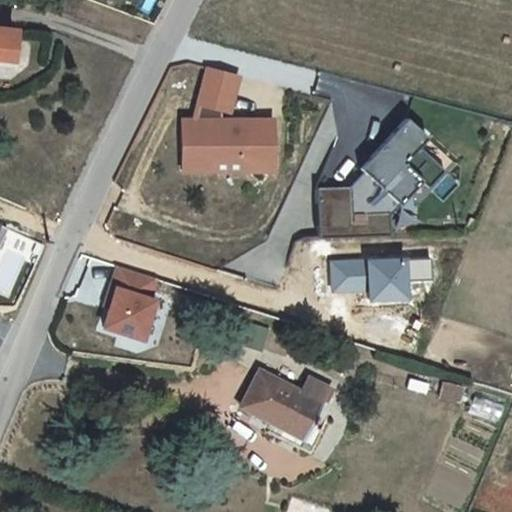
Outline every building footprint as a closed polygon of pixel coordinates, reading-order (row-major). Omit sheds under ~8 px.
[(203,118),(213,83),(182,75),(171,113),(175,114),(175,128),(166,128),(156,128),(156,178),(185,178),(186,165),(216,166),(217,178),(246,177),(245,127),(195,127),(195,117),(203,118)] [(175,114),(171,113),(166,128),(175,128),(175,114)] [(401,146),(381,126),(344,163),(353,172),(342,183),(346,188),(336,198),(331,192),(322,193),(290,194),(292,243),(363,241),(362,221),(395,188),(402,194),(417,179),(392,155),(401,146)] [(353,172),(344,163),(333,175),(337,178),(342,183),(353,172)] [(186,165),(185,178),(217,178),(216,166),(186,165)] [(342,183),(337,178),(322,193),(331,192),(336,198),(346,188),(342,183)] [(153,281),(111,267),(106,282),(113,285),(97,329),(148,348),(163,303),(147,298),(153,281)] [(292,429),(311,395),(292,385),(282,399),(238,376),(220,407),(261,432),(258,439),(287,455),(299,433),(292,429)]
